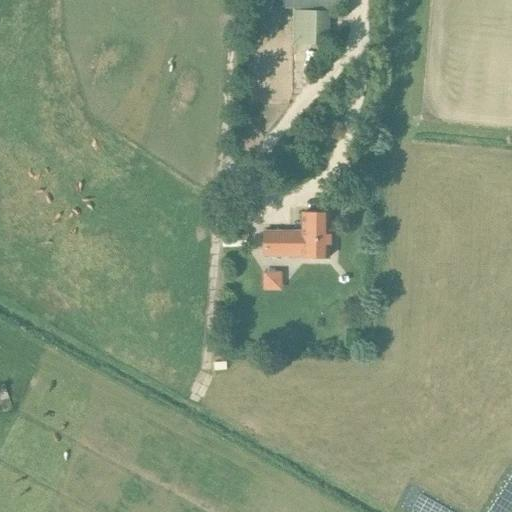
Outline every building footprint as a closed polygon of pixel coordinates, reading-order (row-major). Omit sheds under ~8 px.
[(327,11),(293,11),(293,46),(327,46),(327,11)] [(328,102),(326,113),(336,115),(338,104),(328,102)] [(263,232),(263,252),(263,257),(302,257),(302,258),(328,258),(329,215),(302,215),(302,234),(290,234),(290,232),(263,232)] [(223,239),(223,248),(248,248),(248,227),(237,227),(237,240),(223,239)] [(262,291),(280,291),(280,272),(261,272),(262,291)] [(4,387),(0,389),(0,414),(14,408),(4,387)]
